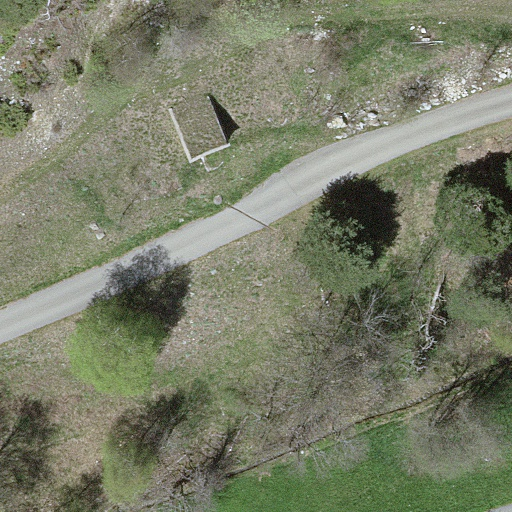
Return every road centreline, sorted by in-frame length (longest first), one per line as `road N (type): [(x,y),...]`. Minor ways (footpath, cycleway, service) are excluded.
road 1 (track): [(511,13),(287,28),(131,93),(0,198)]
road 2 (unclassified): [(0,329),(302,197)]
road 3 (track): [(302,197),(511,108)]
